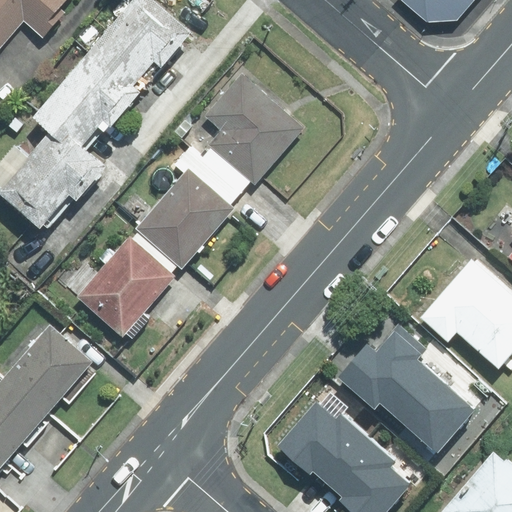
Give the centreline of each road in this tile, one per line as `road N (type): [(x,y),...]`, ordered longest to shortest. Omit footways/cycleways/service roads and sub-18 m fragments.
road 1 (tertiary): [(451,110),(158,453)]
road 2 (residential): [(324,0),(451,110)]
